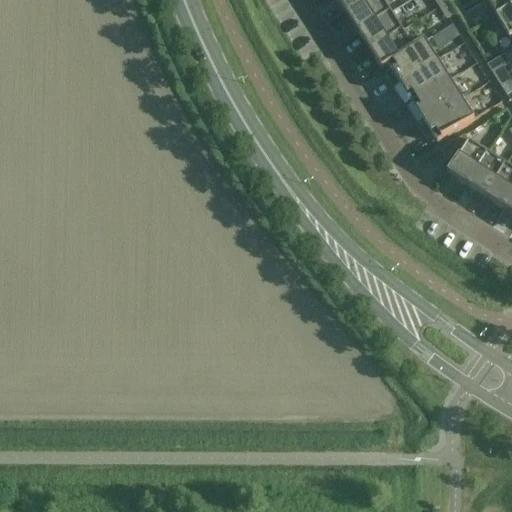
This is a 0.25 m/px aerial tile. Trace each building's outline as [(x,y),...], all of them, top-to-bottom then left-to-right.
[(335,0),(346,17),(373,0),(335,0)] [(373,0),(346,17),(358,35),(391,15),(381,0),(373,0)] [(444,0),(432,0),(439,10),(447,5),(444,0)] [(511,0),(485,0),(496,18),(511,8),(511,0)] [(447,5),(439,10),(447,21),(455,16),(447,5)] [(510,39),(511,41),(511,8),(496,18),(509,39),(510,39)] [(358,35),(370,54),(402,33),(391,15),(358,35)] [(370,54),(381,72),(425,44),(425,43),(414,50),(402,33),(370,54)] [(386,79),(393,91),(437,63),(425,44),(381,72),(382,73),(388,68),(393,75),(386,79)] [(487,66),(493,76),(510,65),(504,56),(487,66)] [(437,63),(393,91),(401,103),(408,99),(412,106),(449,82),(437,63)] [(480,97),(489,92),(482,77),(473,82),(480,97)] [(410,117),(418,130),(462,102),(449,82),(412,106),(417,113),(410,117)] [(462,102),(418,130),(426,142),(432,137),(437,145),(474,121),(462,102)] [(448,176),(466,188),(487,155),(469,144),(465,137),(441,153),(452,170),(448,176)] [(479,192),(486,197),(505,167),(487,155),(466,188),(478,195),(479,192)] [(492,204),(503,212),(511,196),(511,171),(505,167),(486,197),(494,201),(492,204)] [(511,196),(503,212),(511,217),(511,196)]
